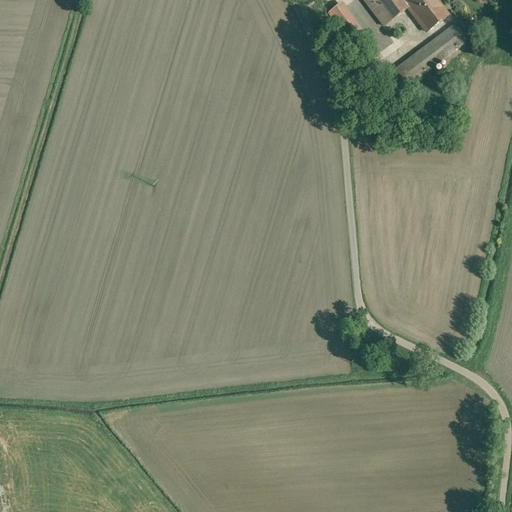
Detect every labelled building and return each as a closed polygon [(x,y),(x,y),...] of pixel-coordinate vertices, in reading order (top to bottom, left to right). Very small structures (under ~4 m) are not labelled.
[(405,0),(364,0),(384,26),(396,17),(408,8),(404,1),(405,0)] [(436,0),(405,0),(404,1),(408,8),(427,33),(449,16),(436,0)] [(381,60),(340,4),(329,13),(370,69),(381,60)] [(396,17),(384,26),(395,40),(407,31),(396,17)] [(416,56),(391,75),(403,89),(468,41),(456,25),(416,56)]
